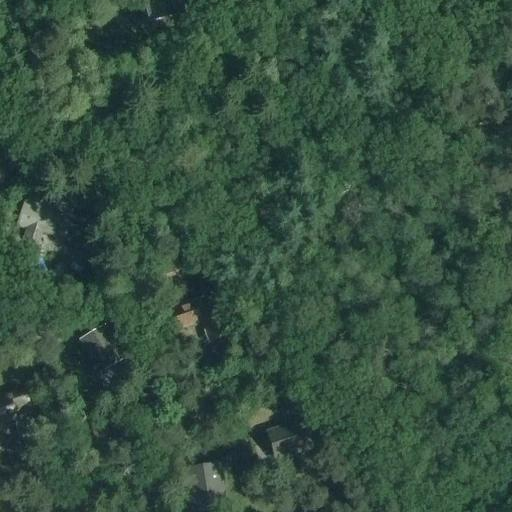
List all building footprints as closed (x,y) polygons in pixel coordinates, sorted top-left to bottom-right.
[(138,0),(144,24),(185,14),(181,0),(138,0)] [(53,236),(59,218),(45,213),(48,205),(28,198),(18,227),(28,231),(24,242),(37,247),(42,232),(53,236)] [(162,291),(191,280),(182,258),(154,269),(162,291)] [(51,290),(66,301),(81,280),(66,269),(51,290)] [(195,328),(198,322),(202,321),(210,344),(227,338),(213,298),(171,313),(177,330),(183,328),(189,331),(195,328)] [(122,360),(103,327),(77,342),(96,375),(122,360)] [(289,412),(302,404),(289,380),(275,387),(289,412)] [(14,414),(30,409),(24,389),(0,395),(0,430),(17,426),(14,414)] [(275,461),(312,449),(303,423),(267,435),(275,461)] [(183,467),(190,511),(199,511),(224,508),(223,505),(221,491),(225,490),(220,461),(183,467)]
